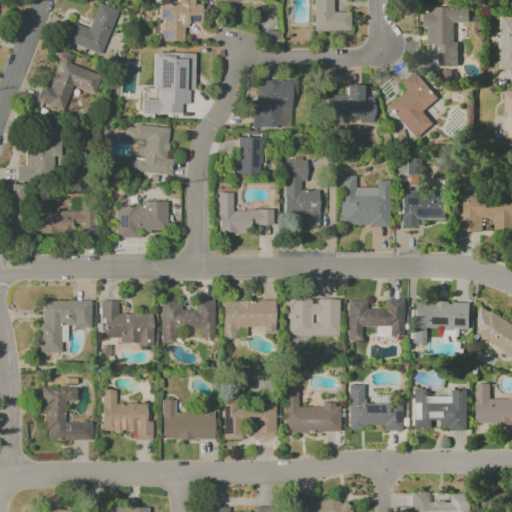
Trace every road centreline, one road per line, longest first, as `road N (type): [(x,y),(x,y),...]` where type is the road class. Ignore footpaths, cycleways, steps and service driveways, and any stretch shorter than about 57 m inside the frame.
road 1 (residential): [(0,267),(454,265),(511,283)]
road 2 (residential): [(511,459),(0,480)]
road 3 (residential): [(383,0),(383,56),(238,61),(230,101),(211,128),(198,172),(195,268)]
road 4 (residential): [(0,335),(5,479)]
